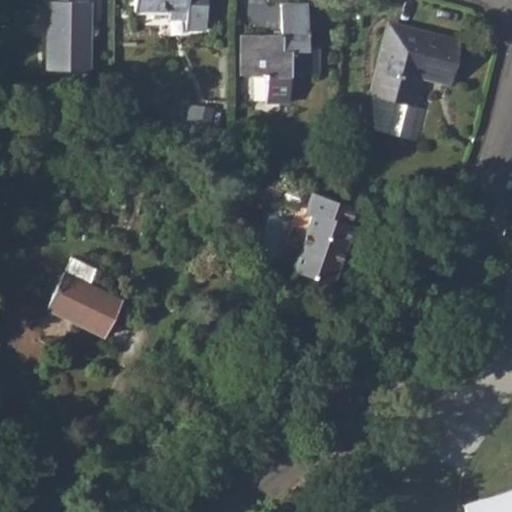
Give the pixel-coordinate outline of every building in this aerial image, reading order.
[(45,0),(45,71),(87,71),(88,1),(75,1),(75,0),(45,0)] [(133,0),(133,10),(184,11),(185,30),(204,30),(203,0),(133,0)] [(280,34),(240,35),(241,76),(265,76),(265,103),(288,103),(288,70),(316,70),(315,46),(307,46),(307,4),(279,5),(280,34)] [(389,25),(370,94),(372,128),(418,141),(426,110),(409,105),(418,74),(449,82),(460,43),(389,25)] [(340,202),(311,190),(303,210),(309,213),(289,267),(328,282),(350,224),(346,222),(353,205),(340,202)] [(104,337),(107,332),(112,320),(122,301),(88,285),(96,269),(71,257),(46,309),(104,337)] [(511,511),(511,494),(464,509),(464,511),(511,511)]
